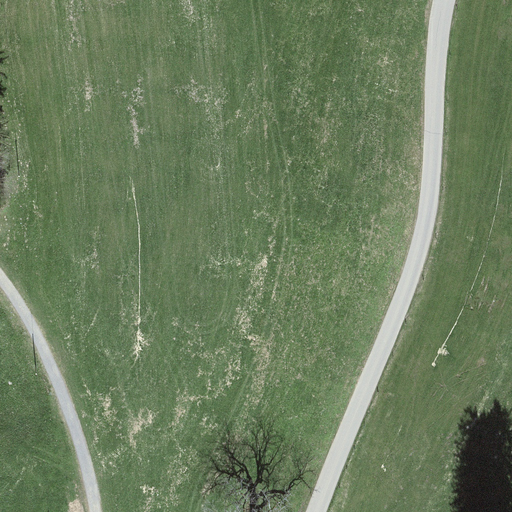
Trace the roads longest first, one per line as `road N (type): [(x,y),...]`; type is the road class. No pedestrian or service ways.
road 1 (unclassified): [(445,0),(436,214),(325,511)]
road 2 (track): [(95,511),(61,384),(0,273)]
